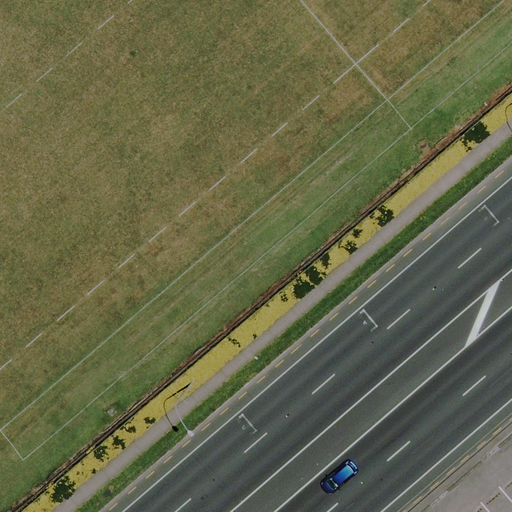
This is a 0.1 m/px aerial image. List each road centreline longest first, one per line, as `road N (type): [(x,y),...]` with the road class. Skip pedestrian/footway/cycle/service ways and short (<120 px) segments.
road 1 (secondary): [(175,511),(511,222)]
road 2 (secondary): [(511,355),(330,511)]
